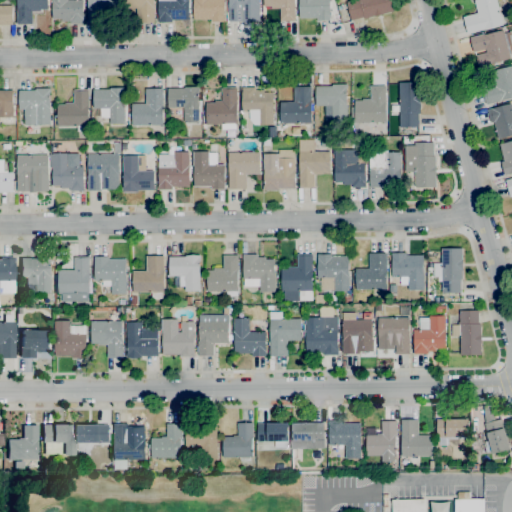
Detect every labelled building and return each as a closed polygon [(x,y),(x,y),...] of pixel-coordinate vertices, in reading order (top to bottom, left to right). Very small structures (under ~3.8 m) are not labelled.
[(0,0),(7,0),(7,5),(13,5),(13,25),(0,25),(0,0)] [(17,24),(17,0),(48,0),(48,11),(32,11),(32,24),(17,24)] [(83,0),(84,23),(70,23),(70,21),(61,21),(61,19),(52,19),(52,0),(83,0)] [(88,23),(87,0),(118,0),(119,6),(102,7),(102,23),(88,23)] [(154,0),(154,23),(137,23),(137,8),(123,9),(122,0),(154,0)] [(158,22),(158,0),(189,0),(189,20),(171,20),(171,22),(158,22)] [(211,22),(211,19),(193,20),(192,0),(224,0),(225,22),(211,22)] [(228,21),(228,0),(259,0),(260,21),(228,21)] [(280,21),(280,8),(271,8),(271,6),(264,6),(264,0),(294,0),(295,21),(280,21)] [(330,20),(316,20),(316,18),(299,18),(298,0),(330,0),(330,1),(331,1),(331,9),(330,9),(330,20)] [(351,21),(346,2),(354,0),(391,0),(394,11),(365,19),(364,17),(351,21)] [(467,34),(463,17),(477,13),(474,0),(496,0),(503,24),(467,34)] [(478,67),(475,55),(486,52),(485,49),(473,52),(469,37),(484,34),(484,35),(503,30),(504,33),(510,31),(511,38),(511,55),(509,56),(510,59),(478,67)] [(511,97),(486,105),(482,90),(495,87),(490,71),(511,65),(511,97)] [(418,127),(399,127),(399,82),(420,82),(420,113),(418,113),(418,127)] [(332,121),(332,105),(316,106),(315,86),(332,86),(332,84),(347,84),(347,88),(346,88),(346,121),(332,121)] [(354,122),(354,101),(362,101),(362,99),(371,99),(370,86),(385,85),(386,122),(354,122)] [(124,123),(109,123),(109,118),(100,118),(100,108),(93,108),(93,89),(110,89),(110,87),(124,87),(124,123)] [(184,123),(183,107),(168,107),(167,88),(184,88),(184,87),(199,87),(199,91),(198,91),(199,123),(184,123)] [(273,125),(258,125),(257,111),(242,112),(242,87),(255,87),(255,90),(264,90),(264,92),(270,92),(270,90),(273,90),(273,125)] [(312,123),(280,123),(280,102),(293,102),(293,87),(311,87),(312,123)] [(50,124),(24,125),(24,109),(19,109),(19,90),(36,90),(36,88),(50,88),(50,93),(50,124)] [(132,125),(131,104),(145,103),(144,89),(162,88),(163,124),(132,125)] [(206,124),(206,103),(214,103),(214,101),(222,101),(222,88),(236,88),(237,124),(206,124)] [(87,131),(77,131),(77,126),(57,126),(57,104),(65,104),(65,102),(73,102),(73,90),(88,89),(88,125),(87,126),(87,131)] [(0,90),(13,90),(13,117),(0,117),(0,90)] [(511,135),(498,139),(493,122),(490,123),(487,110),(510,103),(511,110),(511,135)] [(299,188),(298,139),(314,139),(314,151),(330,151),(330,173),(322,173),(322,174),(314,174),(314,188),(299,188)] [(511,173),(504,175),(500,162),(503,161),(499,144),(511,140),(511,173)] [(435,187),(414,187),(414,171),(405,171),(405,145),(414,145),(414,143),(433,142),(433,156),(435,156),(435,187)] [(370,187),(369,170),(367,170),(367,165),(369,165),(369,151),(376,151),(376,144),(387,143),(387,152),(400,152),(401,186),(370,187)] [(352,187),(352,184),(344,184),(344,182),(334,182),(334,150),(349,150),(349,151),(367,150),(367,163),(365,163),(365,187),(352,187)] [(246,189),(229,189),(228,152),(231,152),(231,151),(238,151),(238,152),(260,152),(260,174),(246,174),(246,189)] [(172,190),(158,190),(158,155),(173,155),(173,152),(189,152),(189,187),(172,187),(172,190)] [(225,189),(212,189),(212,186),(193,186),(193,152),(208,152),(217,152),(217,164),(225,164),(225,189)] [(84,191),(70,191),(70,188),(61,188),(61,186),(53,186),(52,167),(50,167),(50,154),(53,154),(53,153),(68,153),(68,167),(83,167),(84,191)] [(263,190),(263,185),(264,185),(263,154),(279,153),(279,158),(295,158),(295,188),(278,188),(278,190),(263,190)] [(102,191),(88,191),(88,154),(118,154),(119,189),(102,189),(102,191)] [(17,191),(17,155),(48,155),(48,191),(38,191),(38,192),(30,193),(30,191),(17,191)] [(138,192),(122,192),(122,187),(123,187),(123,155),(146,155),(145,171),(154,171),(154,190),(138,190),(138,192)] [(0,159),(3,159),(4,171),(7,171),(7,172),(13,172),(13,192),(0,192),(0,159)] [(460,293),(442,294),(442,281),(438,281),(438,277),(433,277),(433,263),(441,263),(441,248),(462,248),(462,279),(460,279),(460,293)] [(386,299),(372,299),(372,289),(356,290),(355,268),(368,268),(368,253),(386,253),(386,289),(386,299)] [(408,290),(408,276),(392,276),(391,253),(406,253),(406,255),(422,255),(423,290),(408,290)] [(259,292),(259,286),(244,286),(244,279),(243,279),(242,254),(257,254),(257,257),(266,257),(266,259),(274,259),(275,292),(259,292)] [(312,301),(283,301),(283,291),(281,291),(281,270),(287,270),(287,267),(297,267),(297,254),(312,254),(312,301)] [(349,291),(334,291),(334,289),(320,289),(320,278),(317,278),(317,254),(331,254),(331,256),(349,256),(349,291)] [(162,299),(152,299),(152,292),(133,292),(133,271),(146,271),(146,255),(163,255),(164,292),(162,292),(162,299)] [(200,291),(185,291),(185,286),(179,286),(179,284),(176,284),(176,276),(169,276),(169,257),(186,257),(185,255),(200,255),(200,259),(199,259),(200,291)] [(237,296),(226,296),(226,291),(207,291),(206,270),(213,270),(213,268),(223,268),(223,255),(237,255),(238,291),(237,291),(237,296)] [(51,293),(36,293),(36,284),(26,284),(26,278),(20,278),(20,259),(36,258),(36,256),(51,256),(51,293)] [(111,294),(111,286),(102,286),(102,281),(95,281),(94,257),(108,256),(108,259),(126,259),(126,294),(111,294)] [(0,257),(14,257),(14,282),(14,293),(0,293),(0,257)] [(76,304),(60,304),(60,294),(58,294),(58,290),(54,290),(54,277),(58,277),(58,272),(65,272),(65,270),(74,270),(74,257),(89,257),(89,301),(76,301),(76,304)] [(315,303),(315,294),(324,294),(324,303),(315,303)] [(442,314),(442,312),(436,312),(436,306),(446,306),(446,314),(442,314)] [(481,355),(460,355),(460,336),(451,336),(451,325),(458,325),(458,322),(459,322),(459,310),(478,310),(479,324),(481,324),(481,355)] [(287,356),(270,356),(269,312),(282,312),(282,320),(284,320),(284,319),(301,319),(301,340),(287,340),(287,356)] [(356,354),(342,354),(342,313),(355,312),(355,320),(372,319),(372,339),(373,339),(373,351),(356,351),(356,354)] [(427,354),(413,354),(413,329),(419,329),(419,319),(429,319),(429,316),(445,316),(445,351),(428,351),(427,354)] [(338,355),(323,355),(323,352),(306,353),(305,346),(303,346),(303,340),(306,340),(306,317),(321,317),(321,318),(335,318),(335,324),(337,324),(338,355)] [(409,354),(394,354),(394,351),(395,351),(395,346),(393,346),(393,349),(378,349),(378,317),(409,317),(409,354)] [(251,356),(251,353),(234,353),(233,318),(249,318),(249,332),(265,331),(266,356),(251,356)] [(194,357),(180,357),(180,354),(162,354),(162,319),(177,319),(177,332),(181,332),(181,321),(194,321),(194,357)] [(72,358),(72,355),(55,356),(54,321),(70,320),(70,326),(86,325),(87,357),(72,358)] [(123,358),(107,358),(107,345),(98,345),(98,343),(91,343),(91,321),(122,320),(122,341),(123,358)] [(213,356),(198,356),(198,341),(199,341),(199,321),(228,321),(228,343),(213,343),(213,356)] [(0,358),(0,322),(14,322),(15,358),(0,358)] [(126,357),(126,353),(127,353),(126,322),(142,322),(142,329),(158,328),(158,356),(141,356),(141,357),(126,357)] [(20,358),(20,331),(22,331),(22,329),(28,329),(28,331),(50,330),(50,348),(34,348),(34,358),(20,358)] [(408,466),(408,456),(402,456),(401,419),(417,419),(418,435),(432,435),(433,455),(419,456),(419,466),(408,466)] [(438,445),(438,437),(436,437),(436,419),(446,419),(468,419),(468,436),(448,437),(448,445),(438,445)] [(492,454),(491,451),(485,452),(483,442),(489,440),(487,433),(485,423),(501,419),(509,449),(492,454)] [(345,458),(345,445),(328,445),(328,420),(344,420),(344,423),(360,423),(361,458),(345,458)] [(388,470),(381,470),(381,462),(381,455),(366,455),(366,435),(376,435),(376,433),(381,433),(381,421),(395,421),(396,455),(393,455),(393,463),(388,463),(388,470)] [(218,460),(201,460),(201,451),(195,451),(195,447),(185,447),(185,422),(207,422),(207,425),(217,425),(218,460)] [(250,461),(240,461),(240,457),(223,457),(222,436),(233,436),(233,435),(238,435),(238,422),(253,422),(253,438),(252,438),(252,457),(250,457),(250,461)] [(114,471),(113,423),(128,423),(128,426),(144,426),(145,459),(130,459),(130,470),(114,471)] [(181,458),(151,458),(150,448),(148,448),(148,445),(151,444),(151,438),(161,438),(161,436),(166,436),(166,423),(180,423),(181,458)] [(288,447),(275,448),(275,441),(257,442),(257,424),(288,423),(289,441),(288,441),(288,447)] [(290,449),(290,424),(292,424),(292,423),(324,423),(324,448),(290,449)] [(77,443),(77,425),(109,424),(109,442),(77,443)] [(62,456),(62,455),(44,455),(44,443),(42,443),(42,425),(73,425),(73,456),(62,456)] [(7,460),(7,440),(18,440),(18,438),(22,438),(22,426),(38,426),(38,440),(36,440),(37,460),(7,460)] [(479,454),(489,453),(488,441),(478,442),(479,454)] [(14,469),(14,462),(23,461),(23,469),(14,469)] [(484,499),(484,511),(455,511),(455,499),(484,499)] [(425,511),(392,511),(392,500),(425,500),(425,511)]
